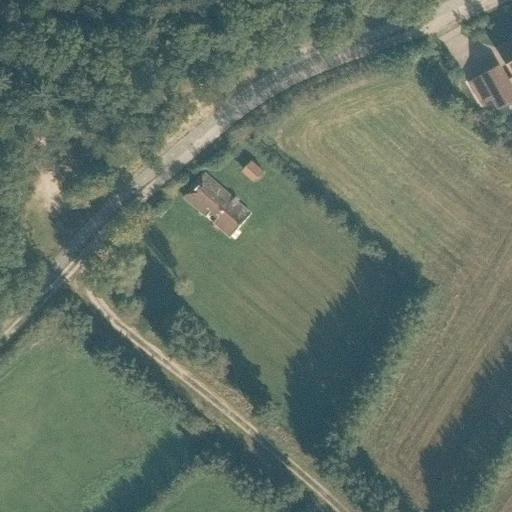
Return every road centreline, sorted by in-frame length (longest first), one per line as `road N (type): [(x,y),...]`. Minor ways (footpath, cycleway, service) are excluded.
road 1 (track): [(494,0),(302,75),(254,102),(121,215),(0,343)]
road 2 (track): [(340,511),(107,309),(62,259)]
